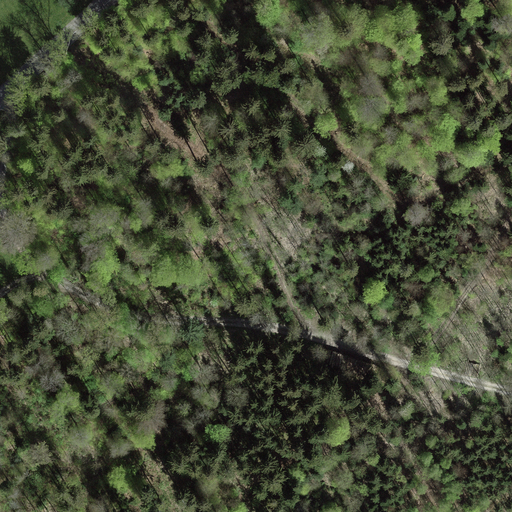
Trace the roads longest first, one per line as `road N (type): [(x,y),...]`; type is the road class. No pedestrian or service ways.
road 1 (track): [(511,391),(275,327),(122,311),(41,270),(0,201)]
road 2 (residential): [(111,0),(17,85)]
